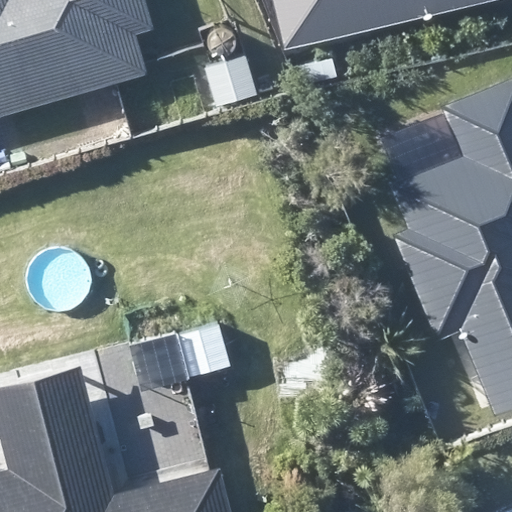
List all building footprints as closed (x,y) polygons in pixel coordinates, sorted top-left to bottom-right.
[(0,0),(0,115),(152,67),(135,14),(149,10),(145,0),(0,0)] [(270,0),(283,52),(491,0),(270,0)] [(258,99),(248,56),(205,65),(215,108),(258,99)] [(511,89),(511,87),(462,107),(482,154),(404,186),(421,226),(405,233),(443,323),(464,314),(500,400),(511,395),(511,89)] [(225,511),(215,470),(111,496),(78,364),(0,383),(0,444),(7,473),(0,474),(0,511),(225,511)]
